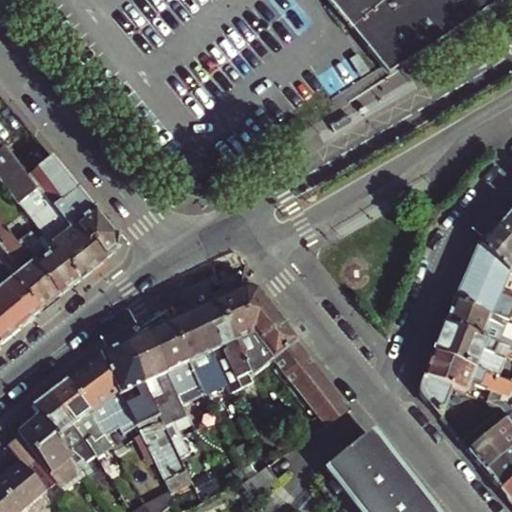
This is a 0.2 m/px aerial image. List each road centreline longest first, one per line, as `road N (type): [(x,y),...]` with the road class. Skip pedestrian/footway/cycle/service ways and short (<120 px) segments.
road 1 (residential): [(256,248),(473,511)]
road 2 (secondary): [(511,64),(235,222)]
road 3 (secondary): [(256,248),(511,100)]
road 4 (residential): [(0,50),(169,258)]
road 5 (secondary): [(0,399),(188,282)]
road 6 (secondary): [(169,258),(94,308),(0,392)]
